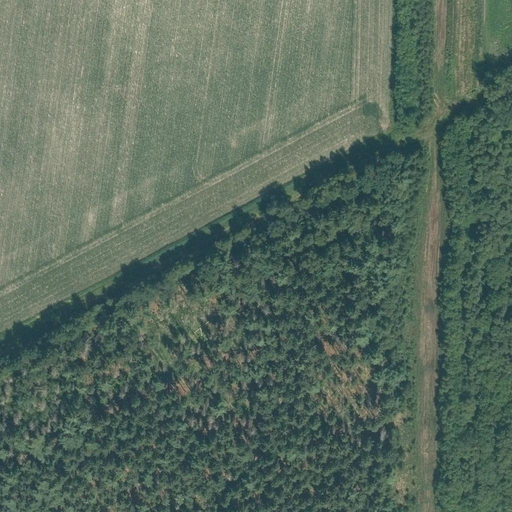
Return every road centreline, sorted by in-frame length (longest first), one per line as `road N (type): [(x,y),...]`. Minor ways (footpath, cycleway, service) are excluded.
road 1 (track): [(511,84),(0,347)]
road 2 (track): [(441,0),(425,511)]
